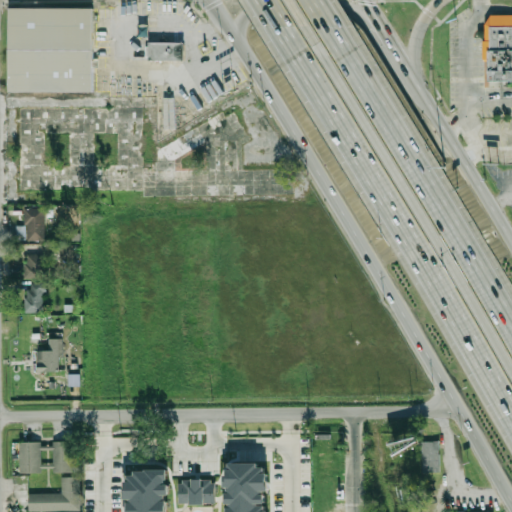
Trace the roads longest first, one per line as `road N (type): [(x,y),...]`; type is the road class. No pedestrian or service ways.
road 1 (primary): [(211,0),(511,500)]
road 2 (residential): [(0,415),(462,413)]
road 3 (motorway): [(280,28),(511,416)]
road 4 (motorway): [(511,367),(306,27)]
road 5 (motorway): [(511,330),(333,26)]
road 6 (primary): [(511,237),(406,70)]
road 7 (primary): [(375,17),(264,8),(248,13),(235,38)]
